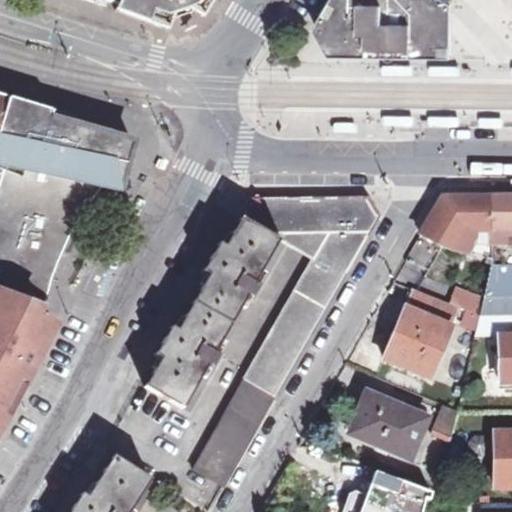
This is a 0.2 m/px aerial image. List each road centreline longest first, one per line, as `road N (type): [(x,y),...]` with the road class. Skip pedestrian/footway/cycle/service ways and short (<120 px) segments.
road 1 (residential): [(205,152),(7,511)]
road 2 (residential): [(233,511),(417,190),(420,158)]
road 3 (unclassified): [(205,152),(420,158)]
road 4 (unclassified): [(204,71),(0,13)]
